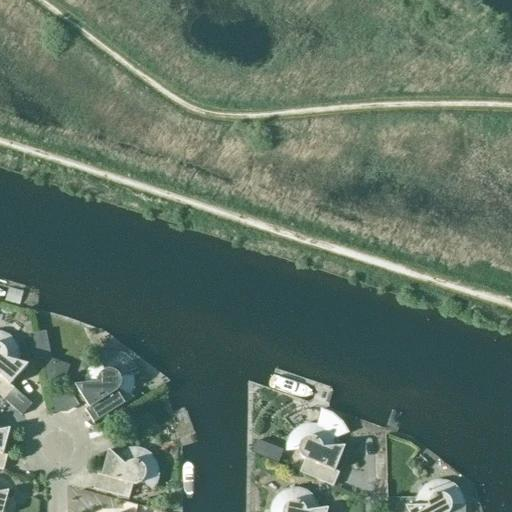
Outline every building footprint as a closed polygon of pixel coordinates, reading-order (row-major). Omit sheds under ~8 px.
[(0,396),(3,400),(13,388),(10,385),(28,366),(18,363),(19,355),(17,348),(13,342),(7,336),(0,333),(0,396)] [(85,385),(74,386),(89,409),(85,411),(94,425),(134,399),(130,397),(132,390),(133,382),(131,375),(139,371),(134,362),(126,356),(116,352),(106,351),(96,354),(99,361),(93,365),(88,371),(85,378),(85,385)] [(323,428),(316,426),(308,425),(301,427),(295,431),(290,437),(287,444),(286,451),(298,450),(299,454),(304,460),(312,463),(307,476),(333,486),(338,472),(334,471),(344,446),(334,447),(332,440),(328,433),(323,428)] [(0,469),(3,470),(7,456),(3,454),(10,429),(0,430),(0,469)] [(128,449),(121,451),(115,456),(108,450),(101,476),(97,475),(93,489),(128,499),(132,486),(136,485),(139,484),(142,482),(152,491),(157,484),(159,476),(158,468),(156,461),(151,455),(144,450),(136,448),(128,449)] [(462,498),(458,491),(453,486),(446,483),(439,482),(431,483),(424,486),(419,492),(416,499),(415,506),(405,507),(407,511),(448,511),(451,509),(451,506),(463,505),(462,498)] [(316,502),(311,496),(305,492),(298,489),(298,490),(290,490),(283,492),(277,496),(273,502),(270,509),(270,511),(326,511),(328,508),(317,510),(316,502)] [(0,493),(0,511),(2,511),(8,491),(0,493)]
